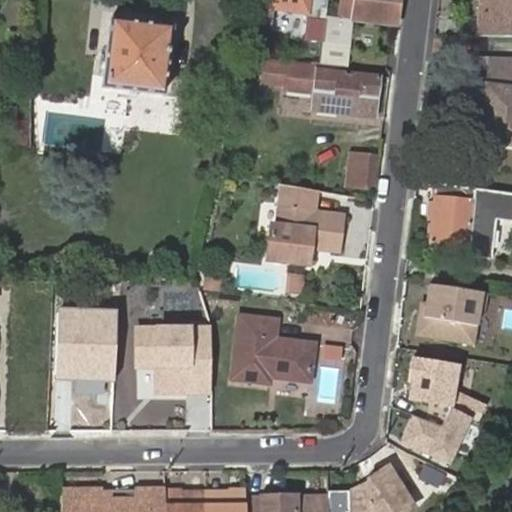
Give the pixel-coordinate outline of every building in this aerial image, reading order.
[(254,0),(251,26),(271,28),(273,10),(300,14),(297,40),(322,43),(325,20),(327,0),(254,0)] [(340,0),(338,18),(351,20),(394,27),(397,0),(340,0)] [(511,36),(511,0),(484,0),(479,35),(511,36)] [(337,66),(345,67),(351,20),(338,18),(338,22),(325,20),(322,43),(319,64),(337,66)] [(105,21),(97,87),(163,95),(172,29),(105,21)] [(511,144),(511,140),(511,57),(483,56),(483,62),(482,77),(491,77),(489,87),(478,85),(474,115),(472,139),(511,144)] [(319,64),(267,57),(265,81),(286,84),(285,89),(314,92),(312,110),(373,117),(379,74),(336,68),(337,66),(319,64)] [(10,112),(0,111),(0,137),(6,138),(10,112)] [(474,115),(464,114),(461,137),(472,139),(474,115)] [(378,153),(350,150),(347,180),(374,184),(378,153)] [(289,181),(282,181),(276,229),(269,228),(266,256),(308,261),(309,243),(336,247),(341,212),(312,208),(315,186),(289,181)] [(511,193),(435,182),(427,242),(470,248),(469,255),(492,259),(498,219),(511,220),(511,193)] [(414,335),(471,345),(477,311),(481,311),(484,293),(428,285),(422,317),(417,316),(414,335)] [(52,299),(51,365),(69,366),(69,300),(52,299)] [(234,316),(229,379),(268,383),(269,375),(307,378),(311,342),(271,338),(272,319),(234,316)] [(106,330),(107,386),(179,386),(180,330),(106,330)] [(388,408),(415,417),(418,409),(407,405),(410,393),(390,387),(388,408)] [(467,444),(479,422),(454,409),(443,431),(467,444)] [(412,511),(413,511),(387,472),(368,483),(368,487),(346,496),(346,511),(412,511)] [(162,511),(162,493),(131,493),(131,500),(107,500),(99,500),(99,494),(99,493),(55,492),(55,511),(162,511)] [(243,511),(244,499),(243,492),(227,493),(228,501),(203,501),(203,511),(243,511)] [(182,493),(162,493),(162,511),(203,511),(203,501),(182,502),(182,493)] [(182,502),(203,501),(203,493),(182,493),(182,502)] [(203,493),(203,501),(228,501),(227,493),(203,493)] [(321,511),(322,499),(244,499),(243,511),(321,511)]
